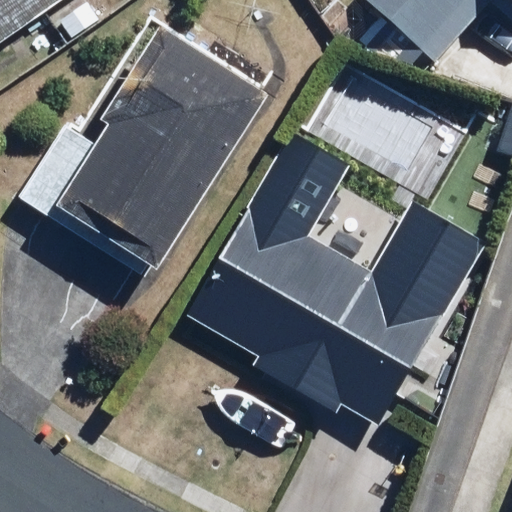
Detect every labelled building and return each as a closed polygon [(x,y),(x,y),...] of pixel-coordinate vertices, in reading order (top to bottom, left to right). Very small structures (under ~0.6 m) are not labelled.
[(0,0),(0,53),(73,0),(0,0)] [(511,0),(363,0),(431,63),(490,0),(494,0),(511,16),(511,0)] [(277,98),(155,23),(85,129),(76,123),(27,202),(162,285),(277,98)] [(511,106),(485,95),(468,134),(511,153),(511,106)] [(382,430),(491,247),(414,202),(372,273),(255,204),(192,309),(265,352),(256,366),(341,416),(346,408),(382,430)]
